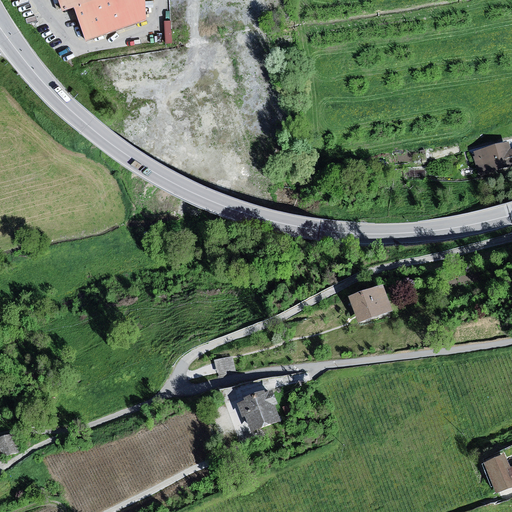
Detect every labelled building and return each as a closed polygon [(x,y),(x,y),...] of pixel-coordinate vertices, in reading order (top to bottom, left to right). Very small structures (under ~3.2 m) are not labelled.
[(149,20),(147,0),(58,0),(63,11),(75,7),(87,40),(149,20)] [(184,0),(165,0),(166,28),(186,28),(184,0)] [(237,12),(199,14),(199,29),(238,27),(237,12)] [(246,45),(231,49),(245,96),(259,92),(246,45)] [(181,48),(101,62),(104,83),(184,69),(181,48)] [(265,93),(242,100),(253,139),(276,132),(265,93)] [(511,153),(509,143),(474,153),(481,176),(511,167),(511,153)] [(383,286),(348,299),(357,324),(392,311),(383,286)] [(282,426),(271,394),(244,403),(255,435),(282,426)] [(0,457),(1,461),(19,455),(13,437),(0,441),(0,457)] [(511,475),(511,471),(507,459),(483,468),(494,498),(511,491),(511,475)]
